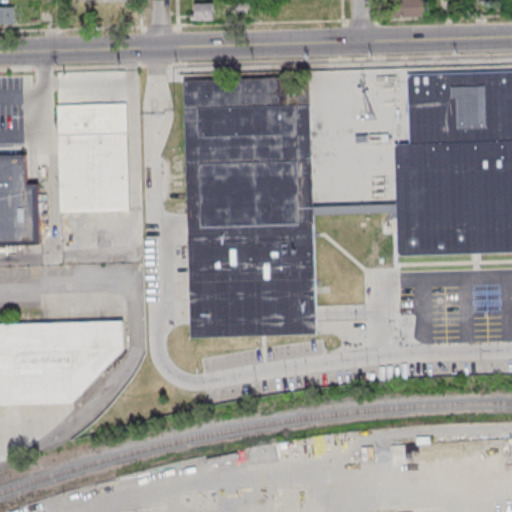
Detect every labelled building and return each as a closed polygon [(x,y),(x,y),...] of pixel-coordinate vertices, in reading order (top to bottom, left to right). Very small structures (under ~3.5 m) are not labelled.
[(425,17),(425,0),(390,0),(391,17),(425,17)] [(191,2),(191,20),(213,20),(213,2),(191,2)] [(0,7),(0,24),(10,25),(10,8),(0,7)] [(185,81),(313,77),(317,202),(395,200),(393,142),(408,141),(406,73),(511,69),(511,254),(401,257),(400,206),(316,209),(320,338),(193,342),(185,81)] [(61,107),(129,105),(132,213),(65,215),(61,107)] [(0,248),(38,247),(37,189),(31,189),(30,160),(0,160),(0,248)] [(0,326),(127,323),(128,351),(76,406),(0,407),(0,326)] [(276,462),(276,447),(256,447),(256,462),(276,462)]
